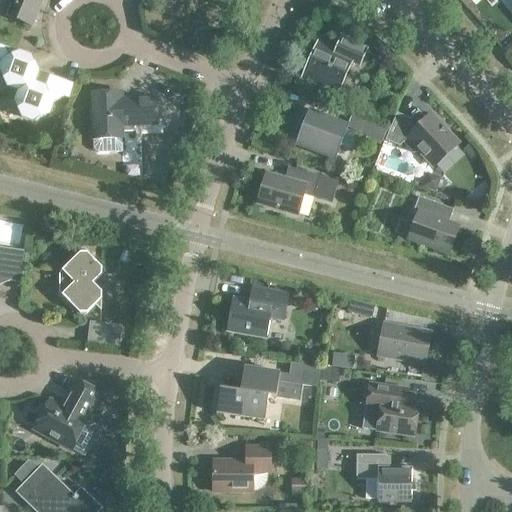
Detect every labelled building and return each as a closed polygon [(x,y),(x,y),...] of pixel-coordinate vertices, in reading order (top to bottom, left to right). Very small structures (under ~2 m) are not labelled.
[(9,17),(31,26),(41,0),(9,0),(7,4),(13,6),(9,17)] [(302,78),(338,94),(352,63),(359,66),(367,50),(341,38),(335,51),(318,43),(302,78)] [(69,99),(74,84),(38,72),(31,56),(0,45),(0,72),(7,87),(3,98),(14,102),(21,118),(33,122),(49,114),(53,103),(64,98),(69,99)] [(122,152),(121,139),(122,138),(122,132),(134,132),(134,126),(156,125),(156,99),(128,100),(128,102),(121,102),(121,95),(91,96),(93,139),(94,149),(97,153),(122,152)] [(419,111),(410,119),(409,119),(396,113),(385,141),(399,147),(403,143),(412,154),(417,154),(419,151),(434,167),(458,145),(446,132),(445,133),(438,125),(439,125),(430,115),(426,119),(419,111)] [(347,127),(309,112),(297,144),(335,158),(347,127),(382,142),(386,130),(351,116),(347,127)] [(469,144),(463,148),(472,159),(477,154),(469,144)] [(57,151),(55,156),(58,162),(64,163),(68,160),(70,154),(67,149),(61,148),(57,151)] [(266,174),(257,204),(298,216),(304,195),(332,203),(338,182),(296,170),(292,182),(266,174)] [(452,210),(418,197),(413,212),(417,213),(408,239),(449,254),(459,227),(447,223),(452,210)] [(0,285),(11,281),(23,283),(29,253),(0,249),(0,285)] [(102,299),(102,293),(93,284),(102,275),(102,269),(87,253),(80,253),(59,274),(59,293),(80,314),(86,314),(102,299)] [(227,331),(266,338),(270,318),(284,320),(288,295),(264,291),(261,305),(233,300),(227,331)] [(375,307),(351,301),(348,313),(372,319),(375,307)] [(119,346),(122,327),(90,323),(88,342),(119,346)] [(430,333),(384,325),(378,357),(424,365),(430,333)] [(305,353),(303,364),(314,366),(316,354),(305,353)] [(319,389),(322,368),(291,363),(287,384),(319,389)] [(216,414),(265,421),(268,397),(276,398),(280,373),(244,368),(240,392),(220,389),(216,414)] [(323,369),(322,381),(339,383),(340,371),(323,369)] [(33,429),(72,451),(88,422),(84,420),(99,393),(76,380),(61,408),(49,401),(33,429)] [(116,385),(116,390),(121,397),(126,397),(128,387),(116,385)] [(369,385),(362,429),(414,437),(418,409),(406,407),(409,391),(369,385)] [(317,440),(316,463),(327,463),(328,441),(317,440)] [(253,493),(253,492),(257,491),(261,489),(264,486),(266,482),(267,478),(267,473),(271,474),(271,448),(246,448),(246,462),(213,462),(213,492),(253,493)] [(412,492),(416,491),(414,481),(412,481),(412,468),(384,468),(384,457),(385,457),(385,456),(356,455),(356,481),(357,481),(357,480),(377,480),(377,500),(376,500),(376,501),(412,502),(412,492)] [(96,511),(100,509),(81,491),(74,498),(42,468),(21,490),(31,500),(28,503),(37,511),(96,511)]
